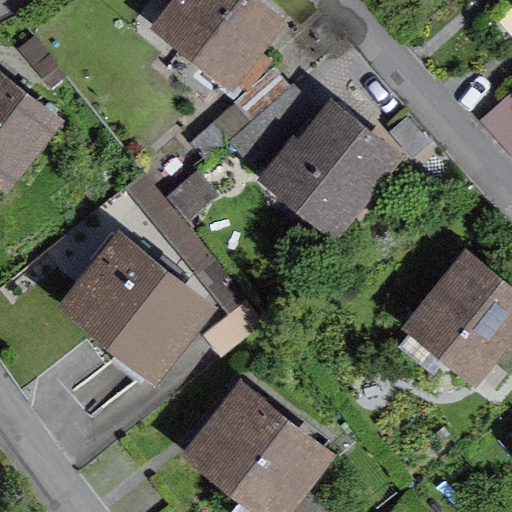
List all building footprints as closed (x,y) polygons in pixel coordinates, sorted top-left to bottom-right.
[(252,0),(181,0),(163,23),(246,89),(267,62),(250,49),(274,17),(252,0)] [(291,86),(274,67),(236,100),(253,120),(291,86)] [(0,171),(7,177),(52,117),(0,78),(0,171)] [(310,107),(291,86),(253,120),(249,124),(267,144),(310,107)] [(390,153),(332,106),(300,144),(296,140),(271,171),(333,222),(390,153)] [(149,177),(135,189),(215,285),(211,288),(231,312),(206,332),(225,354),(268,318),(149,177)] [(122,237),(71,301),(152,364),(202,300),(122,237)] [(417,322),(476,369),(487,354),(506,370),(511,362),(511,310),(497,299),(506,288),(468,258),(417,322)] [(324,452),(245,389),(197,450),(274,511),(275,511),(298,484),(324,452)] [(333,511),(298,484),(275,511),(333,511)]
